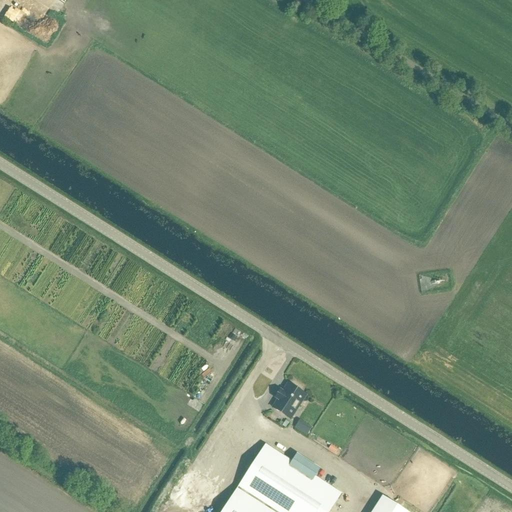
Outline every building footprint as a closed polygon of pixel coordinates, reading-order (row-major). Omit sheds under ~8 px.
[(267,380),(274,368),(268,364),(261,377),(267,380)] [(305,394),(299,390),(300,388),(292,383),(291,385),(288,383),(283,392),(282,393),(279,391),(275,397),(278,398),(273,407),(290,418),(295,409),(305,394)] [(292,462),(265,445),(238,487),(276,511),(329,511),(341,494),(314,477),(319,470),(296,456),(292,462)] [(333,447),(330,452),(337,457),(340,452),(333,447)] [(271,511),(236,489),(233,495),(221,511),(271,511)] [(406,511),(398,507),(395,505),(385,499),(376,511),(406,511)]
